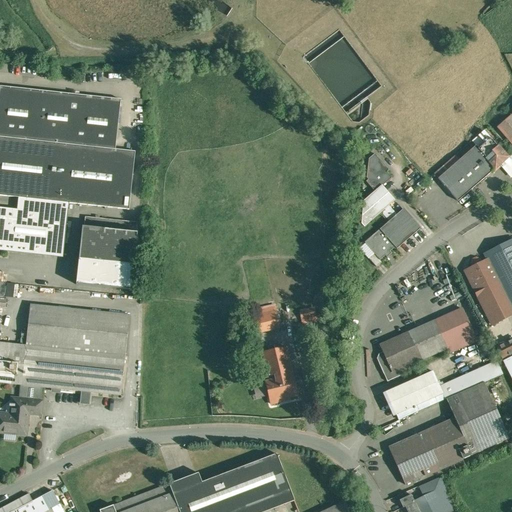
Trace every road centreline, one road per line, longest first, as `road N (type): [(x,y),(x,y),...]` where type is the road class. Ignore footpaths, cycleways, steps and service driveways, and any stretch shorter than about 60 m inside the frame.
road 1 (residential): [(0,493),(95,444),(202,431),(281,434),(351,458)]
road 2 (residential): [(351,458),(365,426),(365,310),(436,237),(511,198)]
road 3 (unknown): [(314,441),(284,313)]
